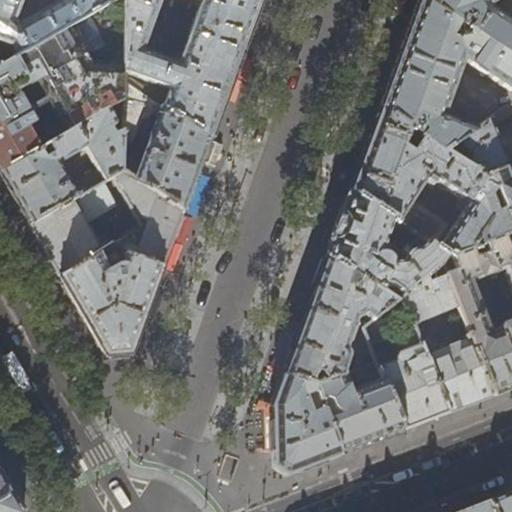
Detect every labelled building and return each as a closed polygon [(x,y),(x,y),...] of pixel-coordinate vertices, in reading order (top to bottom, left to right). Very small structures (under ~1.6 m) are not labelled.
[(122,86),(124,0),(117,0),(118,0),(102,9),(14,59),(0,66),(0,171),(107,111),(121,103),(122,86)] [(0,0),(0,46),(8,49),(14,59),(102,9),(98,1),(97,0),(117,0),(118,0),(117,0),(0,0)] [(208,142),(243,47),(259,0),(124,0),(122,86),(208,142)] [(450,18),(421,0),(419,0),(412,21),(409,29),(405,40),(403,46),(399,58),(378,112),(409,131),(412,121),(422,125),(417,137),(443,153),(458,142),(511,103),(511,59),(459,24),(450,18)] [(511,0),(421,0),(450,18),(453,8),(464,12),(459,24),(511,59),(511,0)] [(200,163),(208,142),(122,86),(121,103),(121,131),(120,174),(182,214),(198,168),(200,163)] [(511,235),(511,103),(458,142),(457,145),(458,148),(461,152),(463,153),(466,154),(468,159),(463,166),(493,186),(494,190),(502,210),(511,235)] [(113,128),(114,126),(114,124),(107,111),(0,171),(0,179),(9,194),(27,227),(97,187),(110,180),(120,174),(121,131),(112,137),(112,136),(112,135),(112,134),(112,133),(111,132),(110,131),(108,131),(113,128)] [(414,147),(405,141),(409,131),(378,112),(365,149),(349,193),(450,257),(469,250),(482,245),(501,238),(511,235),(502,210),(493,214),(487,197),(491,189),(492,190),(494,190),(493,186),(463,166),(443,153),(417,137),(414,147)] [(212,167),(220,146),(208,142),(200,163),(212,167)] [(182,214),(120,174),(110,180),(138,227),(120,237),(122,241),(114,245),(112,241),(107,244),(107,242),(103,244),(107,250),(101,253),(85,224),(110,209),(97,187),(27,227),(37,244),(58,279),(76,311),(104,359),(130,357),(132,350),(138,335),(140,329),(161,269),(181,217),(182,214)] [(450,257),(349,193),(327,253),(325,259),(377,291),(385,281),(404,294),(440,265),(450,257)] [(469,250),(450,257),(454,271),(444,275),(457,307),(470,341),(492,397),(511,388),(511,248),(506,250),(501,238),(482,245),(485,255),(472,260),(469,250)] [(377,291),(325,259),(304,317),(301,325),(282,376),(282,378),(312,388),(341,376),(347,357),(346,352),(344,349),(346,342),(348,343),(355,326),(353,325),(355,319),(358,319),(360,318),(362,317),(363,314),(373,319),(378,315),(394,302),(377,291)] [(444,275),(440,265),(404,294),(401,297),(414,331),(424,358),(447,414),(469,406),(492,397),(470,341),(438,353),(419,322),(457,307),(444,275)] [(393,351),(378,315),(373,319),(361,329),(364,337),(370,354),(374,363),(402,432),(409,429),(447,414),(424,358),(414,331),(408,333),(403,345),(404,347),(393,351)] [(282,376),(301,325),(289,320),(270,372),(282,376)] [(366,355),(370,354),(364,337),(359,339),(366,355)] [(341,376),(312,388),(314,393),(321,412),(338,456),(376,442),(402,432),(374,363),(354,371),(360,389),(349,393),(343,375),(341,376)] [(276,392),(282,378),(270,373),(259,403),(271,408),(276,392)] [(312,388),(282,378),(276,392),(271,408),(271,421),(271,451),(272,469),(285,477),(328,460),(338,456),(321,412),(309,417),(301,399),(314,393),(312,388)] [(271,451),(271,421),(257,421),(257,451),(271,451)] [(20,511),(6,488),(0,478),(0,511),(20,511)] [(511,511),(511,492),(487,502),(490,511),(511,511)] [(490,511),(487,502),(462,511),(490,511)]
